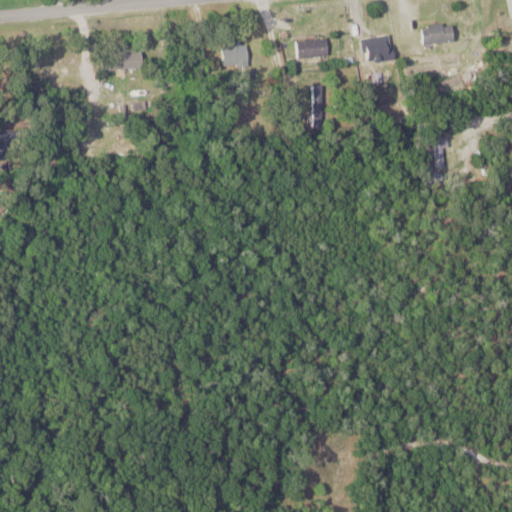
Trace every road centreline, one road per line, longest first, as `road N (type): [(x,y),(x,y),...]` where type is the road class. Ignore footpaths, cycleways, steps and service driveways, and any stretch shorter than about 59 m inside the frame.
road 1 (residential): [(511,27),(472,113),(478,166),(511,197)]
road 2 (residential): [(0,15),(168,0)]
